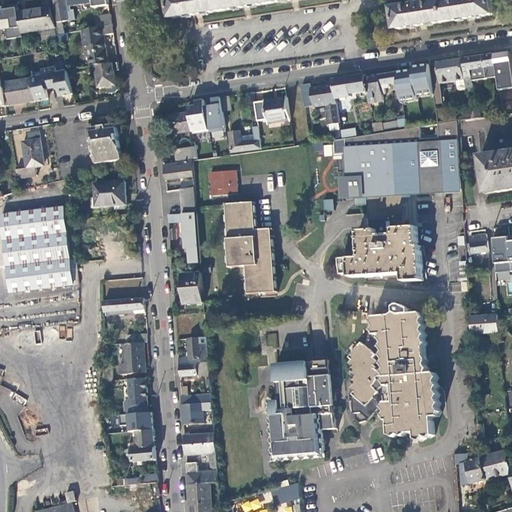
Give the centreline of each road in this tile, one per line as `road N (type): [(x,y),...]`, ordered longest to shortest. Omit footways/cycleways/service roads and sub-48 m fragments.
road 1 (residential): [(142,103),(175,511)]
road 2 (residential): [(142,103),(511,43)]
road 3 (unknown): [(1,467),(42,456),(54,444),(60,379),(85,321),(92,271),(156,262)]
road 4 (residential): [(142,103),(0,126)]
